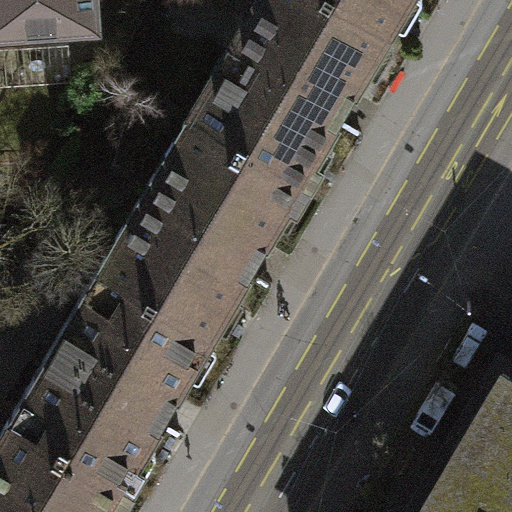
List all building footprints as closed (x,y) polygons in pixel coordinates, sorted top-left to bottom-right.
[(0,0),(0,31),(97,26),(95,0),(0,0)] [(391,29),(342,0),(256,0),(189,113),(312,185),(325,162),(316,157),(391,29)] [(342,0),(391,29),(408,0),(342,0)] [(100,264),(214,330),(289,203),(298,209),(312,185),(189,113),(100,264)] [(214,330),(100,264),(11,415),(134,487),(148,464),(138,458),(214,330)] [(418,511),(504,368),(511,373),(511,360),(489,348),(392,511),(418,511)] [(511,511),(511,373),(504,368),(418,511),(511,511)] [(0,433),(0,511),(106,511),(111,504),(120,510),(134,487),(11,415),(0,433)]
